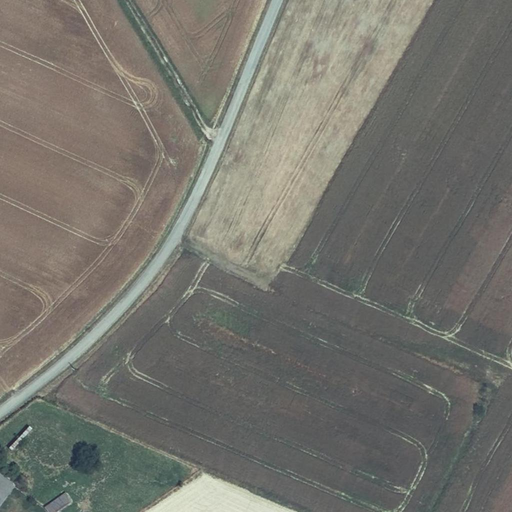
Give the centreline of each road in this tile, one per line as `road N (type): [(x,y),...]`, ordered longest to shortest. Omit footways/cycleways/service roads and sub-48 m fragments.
road 1 (unclassified): [(279,0),(195,199),(162,257),(92,337),(0,411)]
road 2 (track): [(223,136),(201,125),(124,0)]
